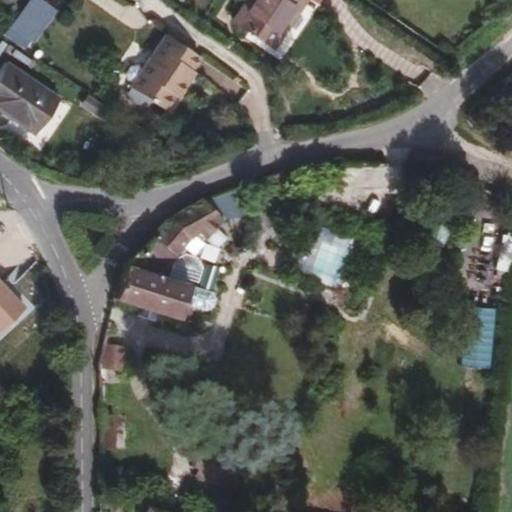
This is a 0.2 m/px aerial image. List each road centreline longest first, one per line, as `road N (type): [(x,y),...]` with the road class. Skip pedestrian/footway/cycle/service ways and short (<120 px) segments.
road 1 (unclassified): [(162,197),(426,120),(511,46)]
road 2 (tertiary): [(76,304),(81,511)]
road 3 (unclassified): [(162,197),(76,304)]
road 4 (unclassified): [(162,197),(26,197)]
